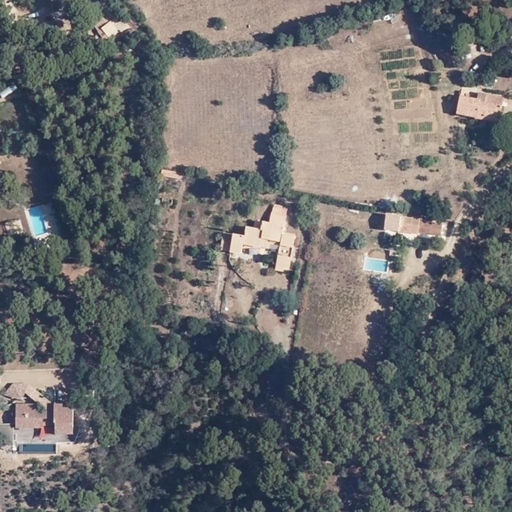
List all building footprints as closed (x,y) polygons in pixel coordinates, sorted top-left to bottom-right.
[(487,103),(467,99),(467,102),(460,102),(458,115),(485,120),(486,116),(497,118),(496,122),(502,123),(506,100),(489,96),(487,103)] [(181,178),(182,171),(162,167),(161,174),(181,178)] [(276,266),(288,268),(294,238),(282,235),(285,218),(284,218),(285,212),(273,209),(272,215),(270,215),(268,225),(261,223),(259,231),(253,229),(246,228),(244,237),(232,235),(228,251),(240,254),(242,244),(260,247),(262,237),(270,239),(269,243),(280,245),(276,266)] [(420,220),(400,217),(399,220),(391,219),(387,219),(386,228),(418,234),(418,231),(441,235),(443,226),(420,222),(420,220)] [(228,251),(232,235),(222,233),(219,249),(228,251)] [(268,249),(269,243),(270,239),(262,237),(260,247),(268,249)] [(60,433),(77,433),(77,411),(66,411),(66,406),(58,406),(58,414),(40,414),(40,407),(21,407),(20,431),(42,431),(42,429),(60,428),(60,433)] [(16,448),(16,427),(2,427),(2,447),(16,448)]
